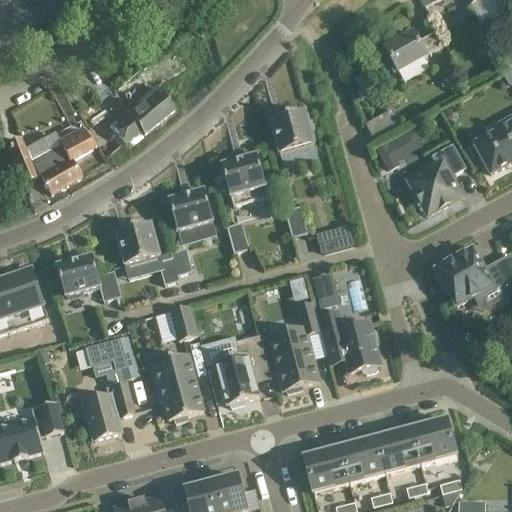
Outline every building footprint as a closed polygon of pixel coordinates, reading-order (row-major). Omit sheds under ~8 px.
[(418,0),(423,10),(445,0),(418,0)] [(444,49),(436,34),(418,44),(413,35),(385,51),(399,75),(444,49)] [(511,61),(499,68),(504,77),(511,72),(511,61)] [(367,70),(348,82),(362,102),(380,90),(367,70)] [(511,73),(503,78),(509,88),(511,88),(511,73)] [(159,95),(131,119),(113,133),(125,147),(143,133),(145,136),(173,113),(159,95)] [(374,143),(401,129),(391,111),(365,126),(374,143)] [(305,114),(271,124),(280,157),(314,147),(305,114)] [(474,146),(491,178),(511,166),(511,119),(488,133),(490,137),(474,146)] [(81,180),(72,165),(98,150),(89,134),(87,135),(83,131),(80,125),(54,137),(25,154),(36,181),(40,179),(52,198),(81,180)] [(20,142),(4,149),(20,187),(36,181),(25,154),(20,142)] [(387,148),(377,153),(387,173),(397,167),(387,148)] [(420,204),(416,206),(423,218),(426,216),(428,219),(463,200),(452,180),(466,172),(453,148),(432,159),(437,169),(409,184),(420,204)] [(257,157),(222,167),(233,209),(268,200),(257,157)] [(204,193),(169,203),(178,235),(213,226),(204,193)] [(307,237),(300,210),(285,214),(292,241),(307,237)] [(242,226),(227,230),(234,257),(249,253),(242,226)] [(151,227),(116,237),(125,269),(160,260),(151,227)] [(349,231),(339,234),(343,251),(354,248),(349,231)] [(178,279),(192,275),(186,252),(171,256),(172,261),(173,261),(178,279)] [(473,252),(436,273),(439,277),(435,279),(443,295),(448,293),(457,309),(504,283),(511,297),(511,296),(511,261),(511,259),(485,273),(473,252)] [(92,259),(57,268),(66,301),(100,292),(104,305),(121,300),(114,273),(97,278),(92,259)] [(180,285),(178,279),(173,261),(172,261),(158,265),(165,289),(180,285)] [(0,281),(0,338),(48,323),(31,272),(0,281)] [(286,394),(287,397),(303,393),(302,389),(319,385),(307,338),(320,335),(313,308),(298,312),(303,332),(270,341),(284,394),(286,394)] [(171,315),(179,345),(198,340),(190,310),(171,315)] [(344,333),(340,315),(319,321),(331,368),(345,364),(349,377),(358,375),(366,379),(376,376),(381,369),(376,348),(378,348),(379,345),(377,336),(375,334),(372,335),(370,327),(344,333)] [(139,380),(128,340),(84,352),(89,370),(116,363),(122,384),(139,380)] [(260,400),(260,399),(259,399),(253,376),(269,371),(261,340),(236,346),(240,360),(216,366),(216,368),(227,408),(227,409),(230,408),(231,412),(245,408),(244,404),(260,400)] [(175,423),(176,428),(188,424),(187,420),(204,415),(189,358),(154,367),(155,372),(152,372),(161,407),(164,406),(169,424),(175,423)] [(122,421),(135,417),(127,387),(108,392),(110,398),(84,405),(95,444),(122,437),(117,420),(122,418),(122,421)] [(0,431),(0,467),(14,464),(15,465),(29,462),(29,460),(45,456),(41,442),(64,435),(57,406),(32,413),(34,423),(0,431)] [(376,442),(385,479),(457,460),(448,423),(376,442)] [(385,479),(376,442),(304,461),(314,498),(385,479)] [(212,485),(218,511),(246,511),(238,478),(212,485)] [(459,483),(440,488),(442,498),(462,492),(459,483)] [(218,511),(212,485),(185,492),(190,511),(218,511)] [(425,486),(406,492),(408,502),(428,497),(425,486)] [(459,495),(442,499),(445,510),(452,508),(460,499),(459,495)] [(390,496),(370,501),(373,511),(392,506),(390,496)] [(137,504),(139,511),(178,511),(176,503),(163,506),(161,499),(146,503),(146,502),(137,504)]
